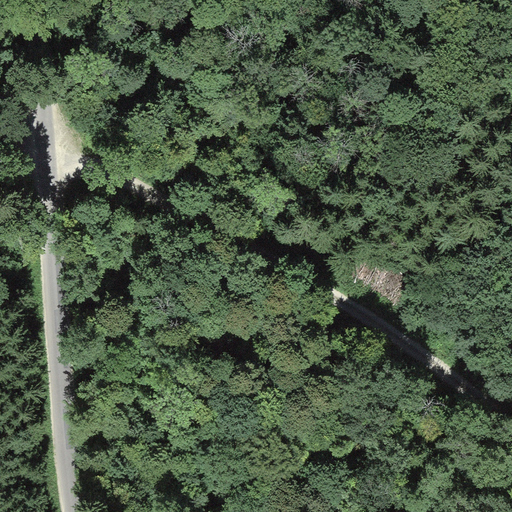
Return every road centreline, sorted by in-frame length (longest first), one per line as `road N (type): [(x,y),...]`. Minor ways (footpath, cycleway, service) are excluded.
road 1 (track): [(511,427),(336,295),(133,185),(88,167),(0,156)]
road 2 (unclassified): [(35,0),(77,511)]
